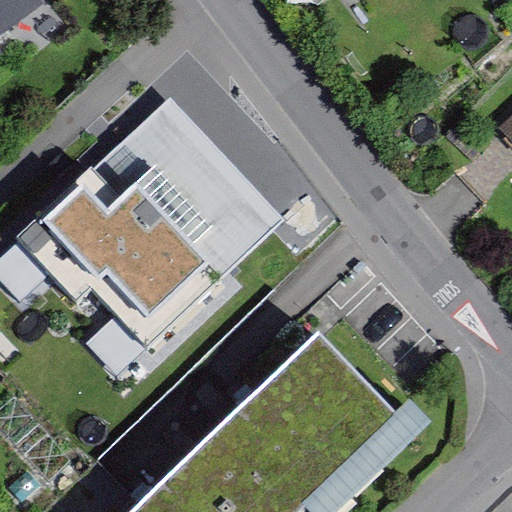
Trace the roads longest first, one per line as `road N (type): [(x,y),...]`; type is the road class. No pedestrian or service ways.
road 1 (residential): [(511,351),(386,205),(228,0)]
road 2 (unknown): [(0,202),(202,0)]
